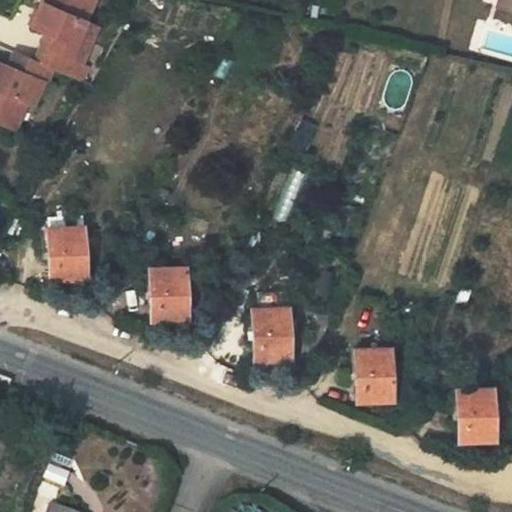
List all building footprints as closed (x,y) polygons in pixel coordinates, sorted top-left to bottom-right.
[(40,63),(49,67),(71,76),(76,64),(68,61),(80,34),(94,0),(41,0),(31,28),(45,34),(51,37),(40,63)] [(511,0),(498,0),(497,6),(511,9),(511,0)] [(45,34),(34,60),(40,63),(51,37),(45,34)] [(87,37),(80,34),(68,61),(76,64),(87,37)] [(19,54),(12,51),(6,64),(13,67),(19,54)] [(37,78),(43,81),(49,67),(40,63),(34,60),(19,54),(13,67),(6,64),(6,65),(0,63),(0,122),(15,129),(26,105),(37,78)] [(76,64),(71,76),(82,80),(87,68),(76,64)] [(37,78),(26,105),(32,107),(43,81),(37,78)] [(11,205),(2,201),(0,204),(0,213),(5,216),(11,205)] [(82,226),(46,229),(49,281),(84,278),(82,226)] [(184,267),(148,269),(150,320),(186,318),(184,267)] [(287,308),(251,310),(252,360),(289,359),(287,308)] [(389,348),(353,349),(355,401),(391,399),(389,348)] [(490,388),(456,389),(458,440),(493,439),(490,388)] [(60,416),(54,431),(69,437),(75,422),(60,416)] [(44,464),(38,478),(59,486),(65,472),(44,464)]
